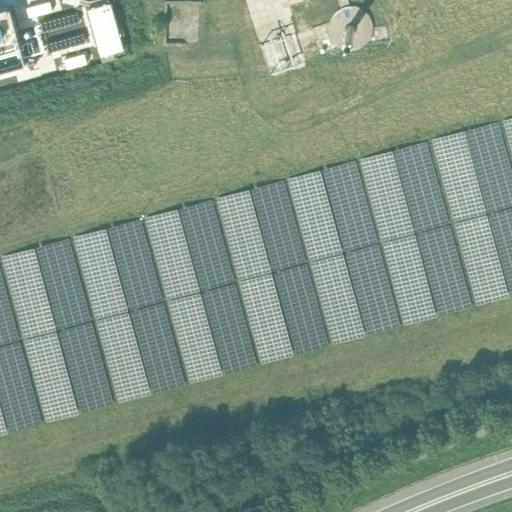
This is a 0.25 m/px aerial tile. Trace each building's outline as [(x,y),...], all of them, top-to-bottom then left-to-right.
[(61,10),(58,0),(53,0),(50,1),(53,12),(61,10)] [(110,0),(105,0),(87,5),(100,52),(123,45),(110,0)] [(349,7),(346,0),(340,0),(338,1),(340,10),(338,11),(336,12),(334,14),(333,15),(332,17),(330,19),(330,21),(329,23),(312,29),(321,54),(338,48),(340,49),(343,50),(345,51),(347,51),(350,52),(352,52),(356,51),(358,50),(361,50),(363,48),(364,48),(366,46),(367,46),(369,44),(388,41),(385,27),(373,29),(373,25),(372,23),(372,21),(370,18),(368,15),(366,13),(364,12),(361,10),(359,9),(357,8),(354,7),(349,7)] [(49,4),(26,10),(28,19),(52,13),(49,4)] [(83,52),(63,58),(66,67),(85,62),(83,52)]
